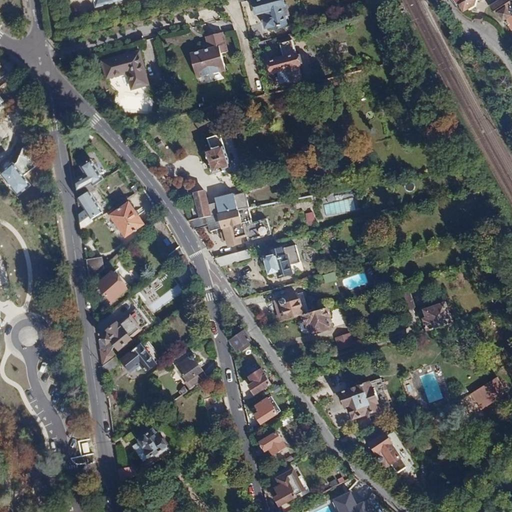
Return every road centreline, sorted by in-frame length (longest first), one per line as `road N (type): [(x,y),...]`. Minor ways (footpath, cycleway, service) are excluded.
road 1 (residential): [(111,511),(45,69)]
road 2 (residential): [(406,511),(334,446),(218,277),(203,267)]
road 3 (residential): [(44,57),(225,11),(233,14),(256,87)]
road 4 (tertiary): [(203,267),(158,193),(45,69)]
road 5 (tertiary): [(260,511),(203,267)]
